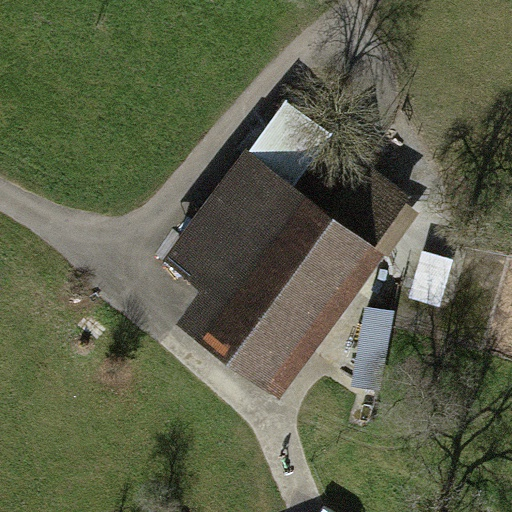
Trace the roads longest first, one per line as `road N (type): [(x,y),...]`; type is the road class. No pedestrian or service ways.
road 1 (track): [(0,191),(147,293),(273,429),(306,511)]
road 2 (track): [(86,250),(356,0)]
